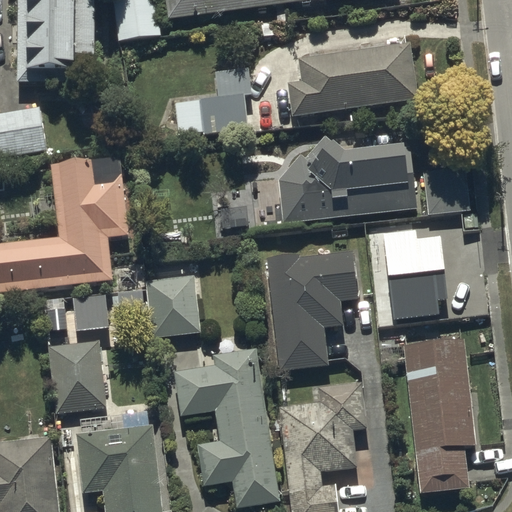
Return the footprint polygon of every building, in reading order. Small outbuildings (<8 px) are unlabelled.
[(16,0),(17,93),(74,92),(73,69),(95,68),(94,0),(16,0)] [(165,0),(169,28),(383,0),(165,0)] [(115,7),(118,45),(119,49),(160,44),(155,2),(115,7)] [(299,67),(301,91),(288,93),(293,125),(417,107),(410,51),(299,67)] [(218,108),(176,112),(178,143),(203,141),(203,143),(247,140),(244,105),(251,104),(250,90),(253,90),(252,76),(216,79),(218,108)] [(42,111),(0,116),(0,160),(49,155),(42,111)] [(280,190),(282,234),(418,218),(411,156),(346,163),(326,146),(306,168),(302,165),(280,190)] [(59,240),(0,245),(0,298),(115,286),(110,238),(130,236),(122,158),(51,165),(59,240)] [(468,176),(424,179),(427,223),(471,220),(468,176)] [(281,379),(330,374),(326,336),(348,334),(345,309),(358,308),(353,259),(269,268),(281,379)] [(196,284),(149,288),(155,345),(202,341),(196,284)] [(102,347),(50,353),(58,422),(111,415),(102,347)] [(469,348),(409,355),(425,502),(473,497),(468,457),(480,456),(469,348)] [(234,492),(237,511),(281,511),(283,511),(258,357),(214,365),(216,375),(175,381),(182,426),(218,421),(222,450),(198,455),(205,496),(234,492)] [(341,511),(339,492),(326,494),(325,482),(360,477),(356,439),(369,437),(364,392),(319,398),(321,411),(282,416),(293,511),(341,511)] [(164,511),(155,434),(79,442),(85,501),(104,499),(106,511),(164,511)] [(61,511),(54,446),(0,451),(0,511),(61,511)]
